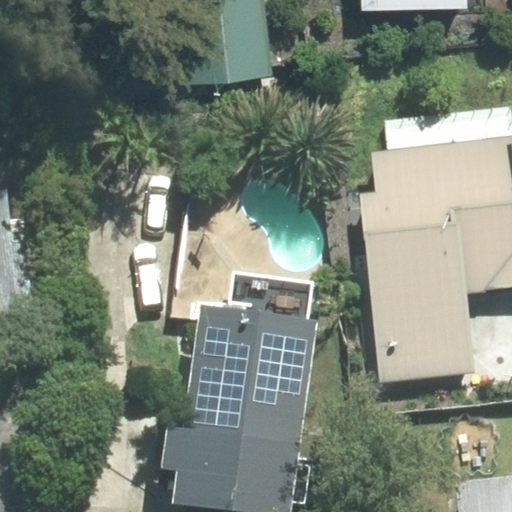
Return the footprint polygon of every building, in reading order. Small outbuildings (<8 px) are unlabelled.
[(175,0),(183,77),(277,68),(270,0),(175,0)] [(511,152),(365,162),(380,388),(474,381),(469,296),(511,293),(511,152)] [(0,318),(36,314),(27,222),(16,222),(12,192),(0,193),(0,318)] [(305,449),(325,324),(207,305),(186,434),(174,432),(167,475),(184,477),(179,506),(216,511),(298,511),(310,449),(305,449)] [(511,511),(511,479),(460,485),(462,511),(511,511)]
